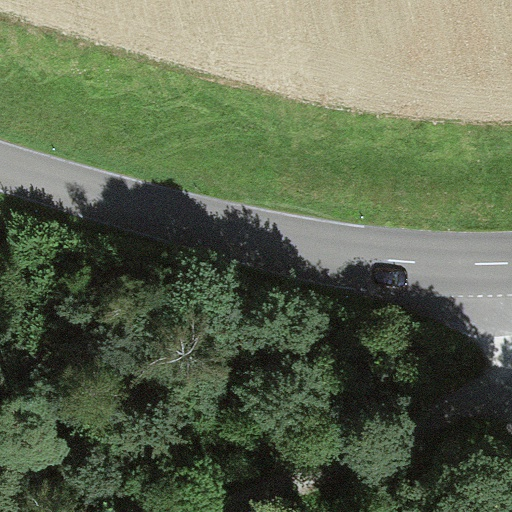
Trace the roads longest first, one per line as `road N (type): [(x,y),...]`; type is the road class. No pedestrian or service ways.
road 1 (tertiary): [(0,159),(275,239),(373,258),(511,269)]
road 2 (track): [(234,511),(511,373)]
